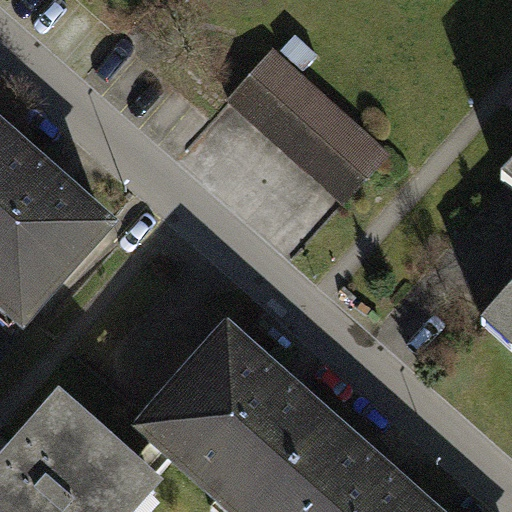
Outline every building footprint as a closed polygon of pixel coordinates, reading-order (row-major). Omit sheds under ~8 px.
[(277,54),(231,111),(357,211),(403,154),(277,54)] [(5,136),(0,140),(0,308),(27,334),(115,238),(5,136)] [(511,295),(480,329),(511,358),(511,295)] [(223,334),(135,429),(224,511),(254,511),(329,431),(223,334)] [(48,409),(0,460),(0,511),(157,511),(161,509),(48,409)] [(416,511),(329,431),(254,511),(416,511)]
